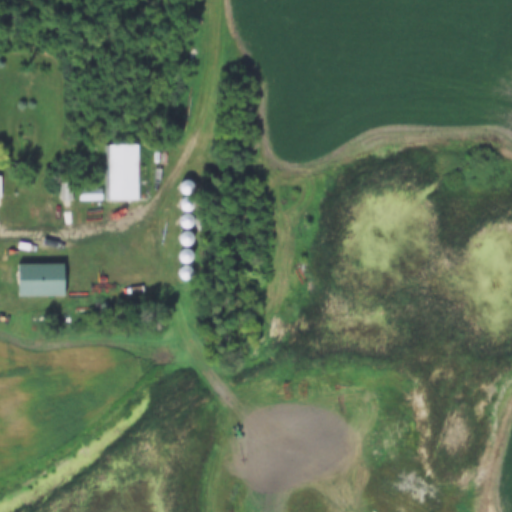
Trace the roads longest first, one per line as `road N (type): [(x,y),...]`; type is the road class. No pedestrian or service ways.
road 1 (track): [(454,511),(296,442),(204,373),(138,263),(136,222)]
road 2 (track): [(136,222),(201,142),(216,0)]
